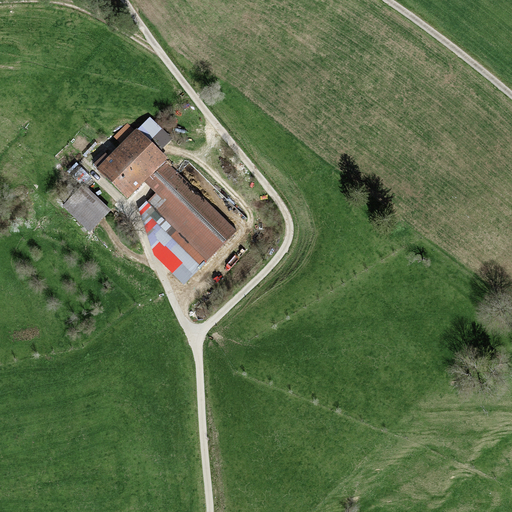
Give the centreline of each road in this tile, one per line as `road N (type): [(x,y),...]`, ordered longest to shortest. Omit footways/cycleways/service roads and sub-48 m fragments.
road 1 (track): [(196,335),(274,261),(289,222),(124,0)]
road 2 (track): [(196,335),(209,511)]
road 3 (track): [(385,0),(511,98)]
